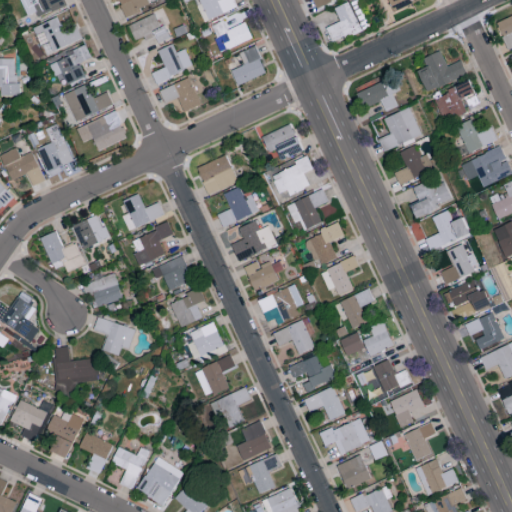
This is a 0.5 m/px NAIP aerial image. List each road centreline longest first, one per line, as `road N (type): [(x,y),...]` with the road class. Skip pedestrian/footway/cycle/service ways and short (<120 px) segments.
road 1 (residential): [(326,511),(91,0)]
road 2 (tertiary): [(511,507),(275,0)]
road 3 (residential): [(0,254),(34,217),(490,0)]
road 4 (residential): [(511,117),(456,0)]
road 5 (residential): [(116,511),(0,454)]
